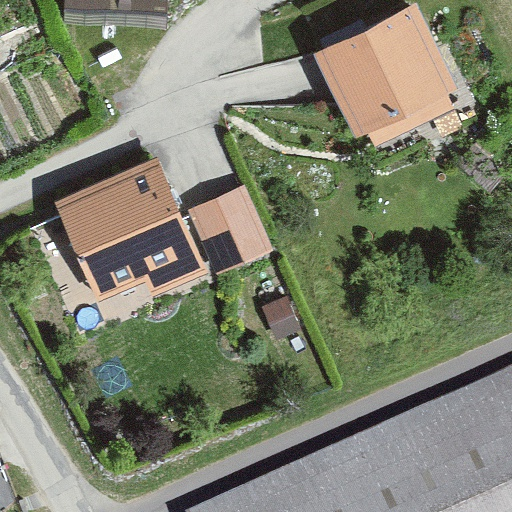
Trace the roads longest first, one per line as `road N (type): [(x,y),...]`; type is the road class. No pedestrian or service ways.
road 1 (residential): [(166,511),(511,362)]
road 2 (residential): [(0,393),(67,511)]
